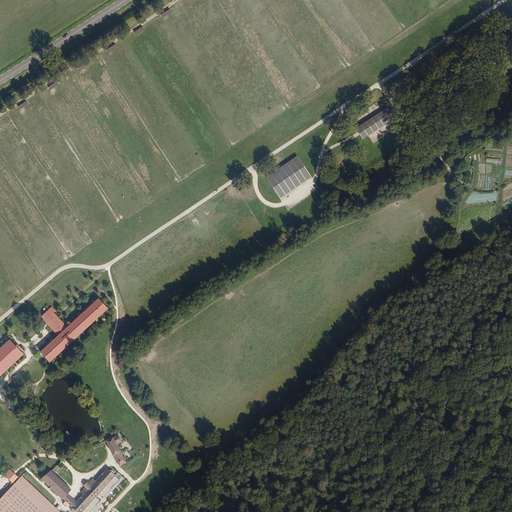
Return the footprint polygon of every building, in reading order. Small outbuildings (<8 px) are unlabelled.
[(170,9),(161,15),(164,18),(172,12),(170,9)] [(143,27),(134,32),(136,35),(145,30),(143,27)] [(109,53),(118,48),(116,44),(107,49),(109,53)] [(85,61),(78,67),(81,71),(88,65),(85,61)] [(388,106),(355,127),(362,137),(395,116),(388,106)] [(297,156),(266,177),(280,198),(311,177),(297,156)] [(97,300),(98,299),(97,298),(41,352),(50,361),(107,306),(104,303),(103,304),(105,306),(50,358),(43,351),(44,350),(45,351),(48,348),(48,347),(49,346),(49,347),(52,344),(51,344),(52,343),(53,343),(55,341),(56,340),(59,338),(58,337),(59,336),(60,337),(62,334),(63,333),(66,331),(66,330),(67,329),(67,330),(69,327),(70,326),(73,324),(74,323),(76,321),(76,320),(77,319),(78,320),(80,317),(81,316),(84,314),(83,314),(84,313),(85,313),(88,309),(89,308),(93,305),(94,304),(97,301),(97,300)] [(43,351),(50,358),(105,306),(103,304),(98,299),(97,300),(97,301),(94,304),(93,305),(89,308),(88,309),(85,313),(84,313),(83,314),(84,314),(81,316),(80,317),(78,320),(77,319),(76,320),(76,321),(74,323),(73,324),(70,326),(69,327),(67,330),(67,329),(66,330),(66,331),(63,333),(62,334),(60,337),(59,336),(58,337),(59,338),(56,340),(55,341),(53,343),(52,343),(51,344),(52,344),(49,347),(49,346),(48,347),(48,348),(45,351),(44,350),(43,351)] [(55,310),(51,306),(39,317),(43,321),(44,320),(46,319),(48,321),(54,316),(52,313),(53,312),(55,310)] [(46,319),(44,320),(57,334),(59,332),(50,323),(56,318),(64,327),(66,325),(53,312),(52,313),(54,316),(48,321),(46,319)] [(50,323),(59,332),(64,327),(56,318),(50,323)] [(19,351),(10,342),(9,343),(6,346),(5,347),(2,351),(0,352),(0,370),(1,370),(2,369),(5,365),(6,364),(9,361),(11,360),(14,356),(15,355),(18,352),(19,351)] [(104,444),(107,448),(118,472),(126,468),(120,457),(122,456),(120,452),(118,453),(115,447),(123,444),(119,437),(104,444)] [(70,489),(50,471),(41,479),(62,498),(66,494),(70,489)] [(14,475),(11,472),(6,477),(10,480),(13,483),(17,478),(14,475)] [(84,495),(76,503),(70,498),(66,502),(72,508),(70,510),(72,511),(73,511),(75,511),(76,511),(90,511),(99,503),(95,498),(98,495),(102,500),(120,481),(116,476),(113,479),(106,472),(95,483),(92,481),(88,485),(86,484),(82,487),(84,489),(81,492),(84,495)] [(59,511),(21,477),(0,499),(0,511),(59,511)] [(70,498),(66,494),(62,498),(66,502),(70,498)]
